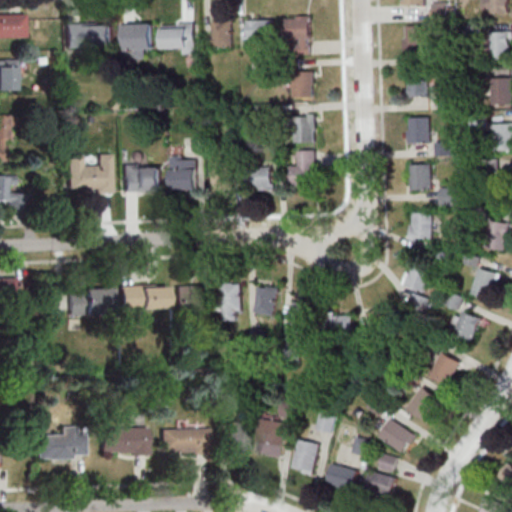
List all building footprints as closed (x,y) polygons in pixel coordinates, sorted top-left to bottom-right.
[(511,13),(510,0),(489,0),(490,13),(511,13)] [(0,36),(26,36),(26,14),(0,13),(0,36)] [(311,15),(286,15),(286,36),(297,36),(297,54),(311,54),(311,15)] [(248,19),(248,40),(274,40),(274,19),(248,19)] [(234,20),(214,20),(214,47),(234,47),(234,20)] [(155,23),(122,23),(122,57),(146,57),(146,48),(155,48),(155,23)] [(198,23),(164,23),(164,53),(198,53),(198,23)] [(113,24),(67,24),(67,47),(113,47),(113,24)] [(406,53),(428,53),(428,25),(406,25),(406,53)] [(511,58),(511,30),(492,31),(492,58),(511,58)] [(0,90),(15,90),(15,59),(0,59),(0,90)] [(293,97),(314,97),(314,70),(293,70),(293,97)] [(410,73),(410,96),(431,96),(431,73),(410,73)] [(511,102),(511,76),(493,77),(493,103),(511,102)] [(318,114),(298,114),(298,141),(318,141),(318,114)] [(410,142),(433,142),(433,116),(410,116),(410,142)] [(496,149),(511,149),(511,122),(496,122),(496,149)] [(317,186),(317,149),(300,149),(300,161),(292,161),(292,186),(317,186)] [(67,192),(113,192),(113,153),(97,153),(96,163),(82,163),(82,154),(68,154),(67,192)] [(199,156),(172,156),(172,189),(199,189),(199,156)] [(234,189),(235,162),(213,161),(213,189),(234,189)] [(411,189),(434,189),(434,163),(411,163),(411,189)] [(124,164),(124,191),(163,191),(163,164),(124,164)] [(274,166),(247,166),(247,189),(274,189),(274,166)] [(511,196),(511,169),(491,169),(491,197),(511,196)] [(15,174),(0,174),(0,205),(7,206),(7,208),(21,208),(22,192),(15,192),(15,174)] [(440,205),(459,205),(459,187),(440,187),(440,205)] [(435,211),(411,211),(411,238),(435,238),(435,211)] [(507,250),(511,226),(511,222),(493,219),(488,246),(507,250)] [(434,270),(410,263),(404,285),(428,291),(434,270)] [(501,273),(481,266),(473,292),(492,299),(501,273)] [(0,299),(29,299),(29,278),(0,277),(0,299)] [(243,283),(223,283),(223,321),(243,321),(243,283)] [(169,308),(169,284),(121,285),(121,309),(169,308)] [(177,315),(202,315),(202,284),(177,284),(177,315)] [(276,315),(280,287),(260,284),(256,312),(276,315)] [(111,311),(111,288),(70,288),(70,311),(111,311)] [(370,313),(379,331),(401,321),(393,302),(370,313)] [(310,331),(311,303),(292,303),(291,330),(310,331)] [(474,343),(484,317),(460,308),(450,333),(474,343)] [(328,315),(328,335),(355,335),(355,315),(328,315)] [(449,386),(463,362),(444,351),(430,375),(449,386)] [(425,420),(442,397),(425,385),(409,407),(425,420)] [(283,416),(297,416),(297,400),(283,400),(283,416)] [(336,413),(320,413),(320,429),(336,430),(336,413)] [(381,436),(407,452),(418,434),(392,417),(381,436)] [(257,453),(284,456),(289,421),(262,418),(257,453)] [(248,421),(228,421),(228,451),(248,451),(248,421)] [(100,454),(148,454),(148,427),(100,427),(100,454)] [(160,428),(160,452),(209,452),(209,428),(160,428)] [(37,458),(85,458),(85,433),(37,434),(37,458)] [(371,456),(374,438),(357,435),(354,453),(371,456)] [(294,468),(315,473),(323,443),(301,438),(294,468)] [(400,457),(385,453),(381,467),(396,471),(400,457)] [(355,490),(361,470),(335,462),(329,482),(355,490)] [(499,478),(511,487),(511,464),(509,462),(499,478)] [(395,495),(400,477),(373,470),(368,487),(395,495)] [(508,511),(511,503),(486,495),(480,511),(508,511)]
